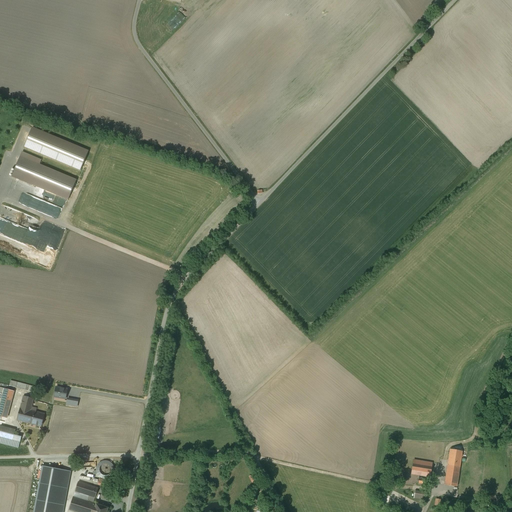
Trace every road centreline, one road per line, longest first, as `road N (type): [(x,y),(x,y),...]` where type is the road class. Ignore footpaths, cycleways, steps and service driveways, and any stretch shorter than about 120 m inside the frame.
road 1 (unclassified): [(127,511),(169,300),(259,203)]
road 2 (unclassified): [(259,203),(455,0)]
road 3 (unclassified): [(259,203),(137,40),(138,0)]
road 4 (track): [(186,277),(5,201)]
road 5 (track): [(255,459),(434,490)]
road 6 (track): [(137,455),(244,453),(255,459),(281,511)]
